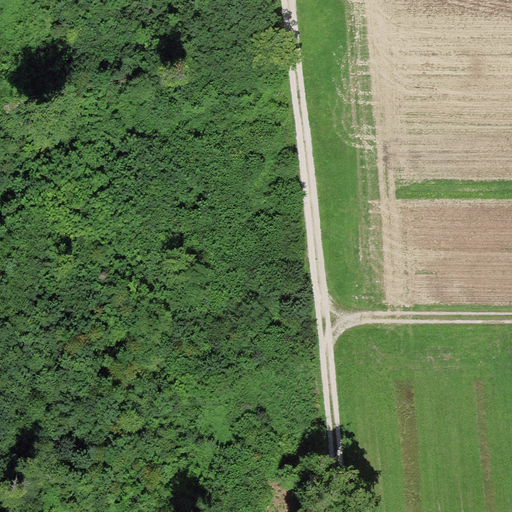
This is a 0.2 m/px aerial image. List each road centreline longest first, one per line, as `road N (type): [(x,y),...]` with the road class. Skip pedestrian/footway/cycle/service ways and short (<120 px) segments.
road 1 (track): [(288,0),(324,324)]
road 2 (track): [(324,324),(341,511)]
road 3 (track): [(324,324),(366,316),(511,317)]
